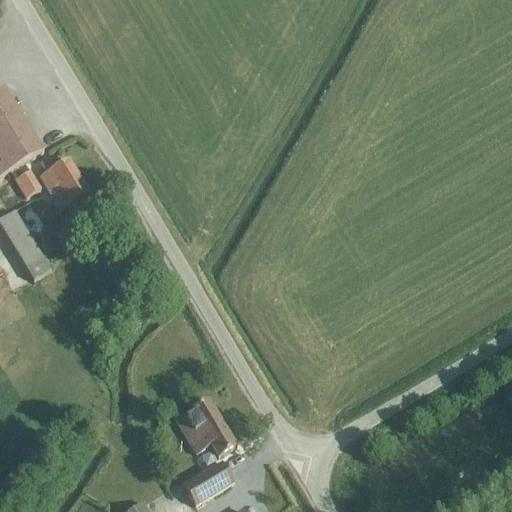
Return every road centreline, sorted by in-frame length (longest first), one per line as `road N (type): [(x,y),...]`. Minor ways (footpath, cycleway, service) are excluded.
road 1 (unclassified): [(299,463),(19,0)]
road 2 (unclassified): [(299,463),(511,335)]
